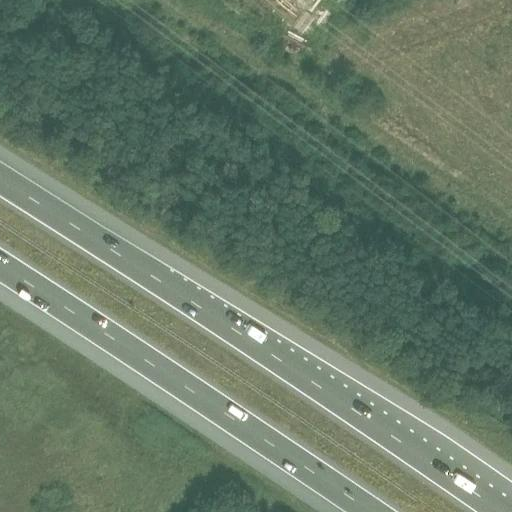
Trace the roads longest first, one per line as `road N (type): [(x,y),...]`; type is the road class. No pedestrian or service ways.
road 1 (motorway): [(500,511),(0,180)]
road 2 (motorway): [(0,267),(369,511)]
